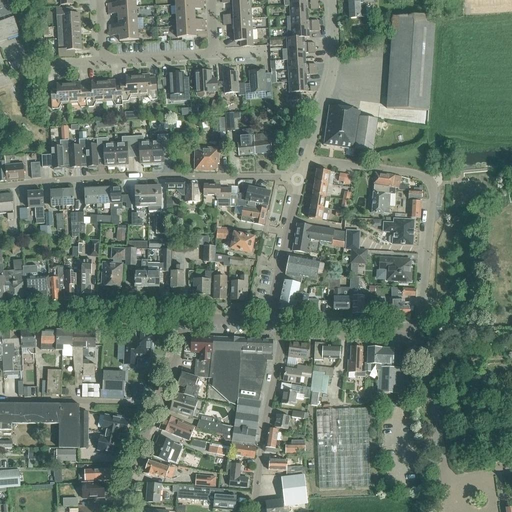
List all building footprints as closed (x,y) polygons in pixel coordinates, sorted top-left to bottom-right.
[(0,0),(0,42),(20,35),(7,0),(0,0)] [(108,4),(108,9),(136,8),(135,0),(117,0),(117,4),(108,4)] [(232,0),(233,10),(251,9),(250,0),(232,0)] [(365,18),(373,17),(373,10),(365,10),(365,4),(372,3),(371,0),(357,0),(357,2),(349,2),(349,11),(348,11),(348,19),(365,18)] [(176,6),(176,16),(195,15),(194,10),(204,9),(204,4),(176,6)] [(289,6),(290,17),(308,16),(307,5),(289,6)] [(118,14),(118,20),(137,19),(136,8),(108,9),(109,15),(118,14)] [(56,10),(57,27),(80,26),(80,14),(73,14),(72,9),(56,10)] [(233,10),(233,20),(251,19),(251,9),(233,10)] [(176,16),(177,27),(205,26),(204,20),(195,21),(195,15),(176,16)] [(286,17),(287,28),(309,27),(308,16),(290,17),(286,17)] [(392,22),(392,25),(386,109),(428,112),(434,20),(394,18),(392,18),(392,22)] [(109,26),(110,31),(137,29),(137,19),(118,20),(119,25),(109,26)] [(233,20),(234,31),(252,30),(251,19),(233,20)] [(57,27),(58,39),(81,38),(80,26),(57,27)] [(205,26),(177,27),(177,38),(196,37),(196,31),(205,31),(205,26)] [(286,39),(309,38),(309,27),(287,28),(287,39),(286,39)] [(137,29),(110,31),(110,36),(119,36),(120,42),(138,40),(137,29)] [(252,30),(234,31),(235,42),(241,42),(241,48),(253,47),(252,30)] [(81,38),(58,39),(59,57),(75,56),(74,51),(81,50),(81,38)] [(286,39),(287,50),(305,49),(304,38),(309,38),(286,39)] [(287,50),(288,61),(305,60),(305,49),(287,50)] [(288,61),(288,71),(306,70),(305,60),(288,61)] [(288,71),(289,82),(307,81),(306,70),(288,71)] [(217,88),(217,82),(217,80),(211,80),(210,72),(203,72),(203,71),(196,71),(197,73),(195,73),(196,94),(211,93),(211,92),(217,92),(217,88)] [(266,92),(264,71),(249,72),(251,93),(266,92)] [(184,95),(184,100),(190,100),(189,85),(183,85),(183,73),(169,74),(170,95),(184,95)] [(238,93),(238,96),(245,96),(244,84),(238,84),(237,73),(223,74),(225,94),(238,93)] [(149,75),(138,76),(139,96),(147,96),(150,101),(157,100),(156,90),(156,80),(156,79),(149,79),(149,75)] [(120,81),(120,84),(121,106),(122,106),(122,102),(128,102),(130,97),(139,96),(138,76),(126,77),(126,80),(120,81)] [(115,81),(103,82),(104,102),(113,102),(116,106),(121,106),(120,84),(115,85),(115,81)] [(307,81),(289,82),(289,93),(287,95),(288,100),(289,101),(299,100),(300,99),(300,93),(307,92),(307,88),(307,81)] [(92,86),(86,86),(87,108),(93,108),(96,103),(104,102),(103,82),(91,82),(92,86)] [(80,83),(68,84),(70,104),(78,104),(81,108),(87,108),(86,86),(80,87),(80,83)] [(70,104),(68,84),(57,84),(57,88),(51,88),(52,110),(59,110),(61,105),(70,104)] [(355,150),(355,149),(354,149),(359,117),(360,117),(360,111),(359,111),(330,107),(329,107),(324,146),(355,150)] [(225,113),(226,131),(234,131),(233,113),(225,113)] [(354,149),(355,149),(373,152),(378,120),(360,117),(359,117),(354,149)] [(212,122),(213,134),(225,133),(224,121),(212,122)] [(238,143),(235,143),(235,151),(238,151),(238,155),(255,154),(254,135),(253,129),(243,129),(243,136),(237,136),(238,143)] [(270,134),(254,135),(255,154),(271,153),(271,147),(270,134)] [(158,142),(151,143),(152,167),(160,166),(160,164),(163,164),(163,152),(169,152),(169,136),(158,137),(158,142)] [(143,137),(133,138),(133,154),(139,153),(140,165),(143,165),(143,167),(152,167),(151,143),(144,143),(143,137)] [(122,144),(115,144),(116,168),(125,168),(125,166),(128,166),(127,154),(133,154),(133,138),(122,138),(122,144)] [(97,140),(97,146),(97,155),(104,155),(104,167),(107,167),(108,169),(116,168),(115,144),(108,145),(108,139),(97,140)] [(82,140),(79,140),(79,146),(80,166),(81,166),(84,165),(87,165),(87,168),(88,168),(89,170),(96,169),(96,167),(98,167),(97,155),(97,146),(88,146),(88,140),(82,140)] [(60,147),(51,148),(52,169),(54,169),(54,171),(62,171),(62,169),(64,169),(63,166),(66,166),(69,166),(70,166),(69,147),(69,141),(65,141),(60,141),(60,147)] [(69,147),(70,166),(69,166),(69,169),(81,168),(81,166),(80,166),(79,146),(69,147)] [(218,165),(219,149),(195,148),(194,171),(216,172),(217,164),(218,165)] [(31,164),(32,180),(41,179),(40,163),(31,164)] [(25,164),(10,165),(6,166),(7,181),(24,180),(23,172),(26,172),(25,164)] [(316,171),(314,184),(332,186),(334,174),(316,171)] [(374,174),(372,186),(373,186),(373,187),(395,190),(398,190),(407,191),(408,187),(399,186),(399,184),(400,178),(374,174)] [(186,183),(184,183),(184,180),(165,180),(165,191),(177,191),(182,196),(184,196),(184,202),(200,203),(200,185),(187,185),(187,184),(186,183)] [(314,184),(312,196),(325,198),(326,197),(330,198),(332,186),(314,184)] [(204,191),(204,197),(216,197),(216,200),(217,200),(230,200),(230,207),(237,207),(237,195),(231,195),(231,191),(220,190),(220,187),(204,186),(204,191)] [(373,187),(372,215),(388,215),(389,207),(394,208),(395,196),(395,190),(373,187)] [(421,200),(422,192),(422,187),(419,187),(419,189),(414,189),(414,191),(409,191),(408,199),(421,200)] [(148,188),(135,188),(135,198),(135,212),(141,212),(141,208),(148,208),(148,198),(148,188)] [(160,188),(148,188),(148,198),(148,208),(149,208),(149,213),(160,212),(160,208),(161,208),(161,197),(160,188)] [(267,207),(270,193),(249,188),(245,202),(267,207)] [(109,189),(97,190),(98,211),(103,211),(103,205),(110,205),(109,189)] [(120,189),(109,189),(110,205),(110,210),(114,209),(114,205),(121,205),(120,189)] [(98,211),(97,190),(85,191),(86,207),(93,206),(93,211),(98,211)] [(63,212),(62,192),(51,193),(51,208),(59,208),(59,212),(63,212)] [(73,192),(62,192),(63,212),(66,212),(66,207),(73,207),(73,192)] [(43,193),(28,194),(28,201),(29,210),(36,209),(36,219),(44,219),(44,209),(43,200),(43,193)] [(11,195),(0,196),(0,213),(7,213),(7,221),(14,220),(11,195)] [(312,196),(310,208),(324,210),(325,198),(312,196)] [(410,218),(415,218),(420,218),(421,203),(411,202),(410,218)] [(27,208),(19,209),(20,220),(27,220),(27,208)] [(324,210),(310,208),(308,220),(322,222),(324,210)] [(241,222),(263,227),(266,211),(257,209),(257,211),(243,209),(241,222)] [(156,219),(156,235),(166,235),(166,213),(160,213),(160,219),(156,219)] [(79,224),(78,224),(77,215),(70,215),(71,225),(72,238),(79,237),(79,233),(79,225),(79,224)] [(132,215),(132,228),(141,227),(141,221),(138,221),(137,215),(132,215)] [(98,217),(90,217),(89,225),(97,226),(98,217)] [(111,218),(98,217),(97,226),(111,226),(111,218)] [(413,245),(414,222),(414,221),(413,221),(394,220),(394,224),(384,223),(383,232),(391,233),(391,231),(393,231),(393,237),(391,237),(390,243),(393,243),(393,245),(412,246),(413,246),(413,245)] [(297,226),(293,252),(307,255),(307,253),(315,255),(318,255),(320,243),(331,245),(332,241),(337,242),(338,234),(338,232),(333,231),(334,230),(297,224),(297,226)] [(217,230),(216,239),(228,240),(229,231),(221,230),(217,230)] [(346,250),(352,250),(358,251),(359,232),(347,231),(346,250)] [(231,250),(251,255),(254,240),(247,238),(248,235),(241,233),(240,236),(234,235),(231,250)] [(11,239),(12,255),(21,254),(20,238),(11,239)] [(89,257),(98,258),(100,241),(90,241),(89,257)] [(203,262),(215,263),(216,247),(204,247),(203,262)] [(122,264),(121,264),(122,261),(125,261),(125,249),(112,249),(111,260),(113,260),(113,263),(104,263),(102,286),(120,287),(122,264)] [(136,249),(131,249),(126,249),(125,266),(136,266),(136,249)] [(162,265),(162,272),(171,273),(171,266),(171,250),(163,250),(162,265)] [(352,250),(351,263),(366,264),(367,251),(358,251),(352,250)] [(231,257),(230,258),(230,265),(241,267),(242,259),(231,257)] [(288,266),(286,276),(302,279),(316,282),(317,276),(320,265),(320,262),(290,257),(288,266)] [(411,268),(410,268),(410,260),(380,258),(379,270),(387,270),(387,281),(400,282),(400,284),(408,285),(408,282),(411,282),(411,268)] [(76,274),(77,285),(77,301),(91,301),(92,286),(89,286),(89,275),(91,275),(91,260),(78,260),(76,274)] [(4,279),(6,305),(25,304),(21,261),(13,262),(13,271),(3,272),(4,278),(3,278),(4,279)] [(134,272),(134,289),(147,289),(147,279),(147,272),(148,264),(148,261),(142,261),(141,272),(134,272)] [(64,267),(63,279),(65,301),(74,301),(73,285),(77,285),(76,274),(72,274),(72,273),(70,274),(70,269),(70,267),(69,266),(68,265),(67,264),(65,263),(64,264),(64,267)] [(147,279),(147,289),(159,289),(160,273),(160,272),(162,272),(162,265),(148,264),(147,272),(147,279)] [(48,276),(38,277),(37,266),(23,267),(24,278),(25,303),(50,301),(48,276)] [(63,279),(64,267),(57,268),(57,270),(58,277),(49,277),(49,288),(50,302),(58,301),(65,301),(63,279)] [(183,268),(180,268),(176,268),(176,274),(171,274),(171,290),(183,290),(183,274),(183,268)] [(194,281),(194,288),(198,288),(197,296),(209,296),(209,284),(214,284),(214,279),(214,273),(205,273),(204,281),(194,281)] [(247,298),(247,276),(241,276),(241,282),(232,282),(231,300),(243,301),(243,298),(247,298)] [(286,276),(285,281),(300,284),(300,285),(301,285),(302,279),(286,276)] [(329,288),(329,290),(334,291),(334,290),(338,289),(340,289),(341,285),(341,276),(330,276),(329,288)] [(370,302),(370,296),(371,294),(359,293),(359,291),(360,291),(360,286),(359,286),(359,278),(350,277),(349,290),(350,290),(350,299),(350,300),(353,300),(352,315),(370,315),(370,311),(376,311),(376,302),(370,302)] [(214,284),(214,301),(225,301),(225,279),(214,279),(214,284)] [(284,282),(281,295),(289,297),(297,299),(297,296),(302,297),(302,294),(303,294),(305,286),(301,285),(300,285),(300,284),(285,281),(284,281),(284,282)] [(333,304),(333,311),(349,311),(349,304),(349,299),(349,290),(341,289),(340,289),(338,289),(334,290),(334,291),(334,296),(333,304)] [(281,295),(279,310),(287,311),(294,313),(295,310),(318,310),(319,300),(308,300),(309,295),(303,294),(302,294),(302,297),(297,296),(297,299),(289,297),(281,295)] [(390,300),(390,317),(410,317),(410,307),(404,307),(404,301),(392,302),(392,300),(390,300)] [(10,332),(1,332),(3,357),(3,372),(3,373),(23,372),(22,357),(22,350),(22,348),(19,348),(19,341),(19,331),(10,332)] [(22,348),(22,350),(28,350),(29,350),(30,353),(31,354),(31,355),(36,355),(36,352),(35,331),(21,331),(22,348)] [(41,351),(57,351),(57,331),(42,331),(41,351)] [(63,357),(73,357),(73,354),(72,347),(72,332),(57,331),(57,351),(63,351),(63,357)] [(75,372),(82,372),(83,372),(84,376),(94,376),(94,365),(83,365),(83,354),(81,354),(80,348),(82,348),(82,350),(85,350),(85,349),(95,348),(95,332),(72,332),(72,347),(73,354),(73,357),(74,372),(75,372)] [(125,344),(124,364),(137,365),(137,359),(139,359),(140,336),(138,335),(138,334),(129,334),(129,344),(125,344)] [(140,336),(139,359),(144,359),(144,358),(151,358),(151,353),(152,335),(143,335),(143,336),(140,336)] [(200,378),(209,379),(212,357),(212,354),(213,338),(193,337),(192,344),(185,343),(184,352),(200,353),(200,361),(196,360),(194,378),(196,378),(200,378)] [(212,357),(209,379),(209,384),(229,403),(237,407),(241,339),(213,338),(212,354),(212,357)] [(259,359),(272,360),(272,354),(273,341),(241,339),(239,372),(240,372),(255,373),(256,367),(258,367),(259,359)] [(297,366),(298,359),(300,343),(290,342),(288,357),(295,358),(294,365),(297,366)] [(310,344),(300,343),(298,359),(301,359),(308,360),(310,344)] [(340,359),(340,347),(323,347),(323,344),(315,344),(315,361),(322,361),(322,358),(327,359),(327,360),(329,361),(330,359),(340,359)] [(349,367),(348,373),(356,373),(356,377),(366,377),(366,372),(361,372),(362,348),(351,347),(351,361),(349,361),(349,367)] [(365,364),(364,371),(370,371),(370,364),(376,364),(378,364),(377,370),(379,371),(379,368),(388,368),(388,365),(393,365),(393,349),(368,348),(367,364),(365,364)] [(63,357),(59,357),(56,357),(55,371),(48,371),(48,382),(43,382),(42,395),(61,396),(61,395),(62,390),(63,357)] [(234,428),(232,442),(254,445),(260,402),(258,402),(266,367),(266,361),(272,361),(272,360),(259,359),(258,367),(256,367),(255,373),(240,372),(239,399),(256,402),(253,421),(236,418),(234,428)] [(312,368),(298,366),(297,371),(286,369),(284,381),(300,384),(301,376),(311,377),(312,368)] [(333,377),(334,369),(314,367),(311,392),(327,394),(329,377),(333,377)] [(379,372),(378,392),(398,394),(413,390),(410,381),(406,381),(399,381),(399,369),(388,368),(379,368),(379,371),(379,372)] [(104,381),(103,390),(123,391),(124,374),(104,372),(104,381)] [(197,379),(196,378),(194,378),(183,374),(178,386),(187,389),(185,395),(196,399),(200,389),(195,387),(197,379)] [(99,385),(82,385),(82,386),(82,398),(99,398),(99,385)] [(304,398),(310,399),(311,388),(300,387),(299,395),(304,395),(304,398)] [(282,404),(295,406),(297,393),(285,391),(282,404)] [(319,393),(311,392),(310,406),(318,407),(319,393)] [(193,418),(198,400),(176,394),(171,411),(193,418)] [(239,399),(236,418),(253,421),(256,402),(239,399)] [(0,430),(10,431),(11,424),(59,425),(59,448),(78,448),(79,405),(0,404),(0,430)] [(80,413),(80,431),(88,431),(88,413),(80,413)] [(275,428),(288,430),(290,417),(277,415),(275,428)] [(106,431),(105,434),(119,437),(118,437),(118,434),(125,435),(128,421),(124,420),(124,419),(123,418),(117,416),(115,417),(115,418),(105,416),(102,430),(106,431)] [(189,442),(195,427),(166,416),(160,430),(189,442)] [(225,440),(232,442),(234,428),(223,425),(216,424),(201,421),(200,421),(196,429),(220,434),(223,435),(223,437),(225,440)] [(275,450),(278,430),(269,429),(265,452),(274,454),(275,449),(275,450)] [(88,431),(80,431),(80,449),(88,449),(88,431)] [(119,437),(105,434),(105,438),(101,437),(97,451),(108,453),(107,454),(108,456),(114,457),(116,456),(116,455),(121,456),(124,442),(117,441),(117,438),(119,438),(119,437)] [(159,437),(151,458),(164,463),(165,463),(167,460),(176,464),(183,447),(159,437)] [(291,445),(285,445),(285,454),(305,454),(305,445),(305,441),(300,441),(300,445),(291,445)] [(231,449),(235,450),(234,456),(254,459),(255,449),(253,449),(254,445),(232,442),(232,443),(231,449)] [(229,450),(209,446),(208,454),(227,458),(229,450)] [(57,452),(55,452),(55,458),(57,458),(57,461),(76,461),(76,451),(57,451),(57,452)] [(286,473),(286,472),(293,472),(293,478),(303,476),(304,478),(306,478),(306,456),(302,456),(303,467),(287,468),(287,461),(270,460),(269,472),(286,473)] [(154,475),(165,479),(169,467),(150,461),(145,475),(154,478),(154,475)] [(231,470),(229,487),(247,489),(248,478),(239,477),(241,465),(229,464),(229,470),(231,470)] [(96,481),(96,482),(112,481),(111,470),(95,471),(84,472),(85,481),(96,481)] [(0,488),(21,487),(19,471),(0,472),(0,488)] [(196,475),(195,486),(215,488),(216,477),(196,475)] [(284,499),(285,509),(284,510),(283,500),(266,502),(267,511),(289,511),(289,509),(306,507),(304,489),(305,488),(304,478),(303,476),(293,478),(281,479),(284,499)] [(103,488),(103,483),(82,484),(83,500),(104,499),(104,496),(105,494),(105,490),(103,488)] [(146,503),(160,504),(161,485),(147,484),(146,503)] [(214,502),(215,502),(214,510),(235,511),(236,496),(222,495),(222,490),(209,489),(178,486),(177,499),(214,502)] [(63,500),(63,508),(77,507),(77,499),(63,500)]
